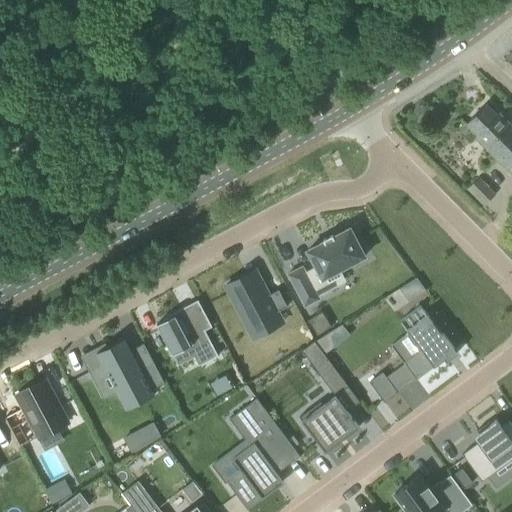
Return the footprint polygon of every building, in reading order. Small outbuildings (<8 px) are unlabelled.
[(475,138),(511,173),(511,126),(499,113),(496,116),(485,105),(466,123),(478,135),(475,138)] [(467,189),(484,206),(496,194),(479,177),(467,189)] [(302,267),(288,274),(303,303),(317,295),(311,283),(321,277),(322,279),(365,257),(350,228),(333,237),(332,235),(323,240),(324,242),(308,251),(316,267),(305,272),(302,267)] [(254,270),(226,285),(249,328),(280,311),(288,307),(279,290),(268,295),(254,270)] [(385,295),(393,309),(425,292),(417,277),(385,295)] [(167,319),(156,324),(177,364),(194,355),(200,365),(218,355),(205,331),(212,327),(201,306),(199,307),(169,323),(167,319)] [(421,306),(400,321),(421,350),(404,362),(417,380),(444,359),(446,362),(458,353),(443,333),(441,334),(421,306)] [(326,312),(310,321),(318,335),(334,327),(326,312)] [(333,330),(318,340),(326,352),(341,342),(333,330)] [(164,383),(144,343),(131,350),(125,338),(123,339),(124,341),(97,355),(126,410),(155,395),(152,390),(164,383)] [(327,358),(314,341),(302,351),(314,367),(327,358)] [(71,374),(87,369),(82,355),(66,360),(71,374)] [(384,403),(398,393),(383,372),(369,382),(384,403)] [(46,380),(16,396),(38,438),(68,422),(46,380)] [(320,401),(299,417),(325,452),(359,427),(347,411),(360,402),(348,386),(323,405),(320,401)] [(240,469),(225,480),(248,510),(277,488),(274,483),(280,479),(276,474),(300,456),(257,398),(229,418),(250,446),(233,459),(240,469)] [(478,443),(462,454),(482,481),(488,477),(511,459),(511,424),(509,420),(501,426),(496,420),(491,424),(489,421),(477,430),(479,433),(473,436),(478,443)] [(152,423),(123,438),(131,454),(160,437),(152,423)] [(462,467),(454,473),(464,487),(472,481),(462,467)] [(410,483),(394,494),(407,511),(462,511),(440,481),(429,489),(421,478),(419,476),(410,483)] [(200,492),(191,480),(182,488),(190,499),(200,492)] [(61,481),(44,490),(52,505),(69,495),(61,481)] [(131,505),(146,493),(138,482),(122,494),(131,505)] [(81,511),(89,506),(79,493),(57,510),(58,511),(81,511)]
